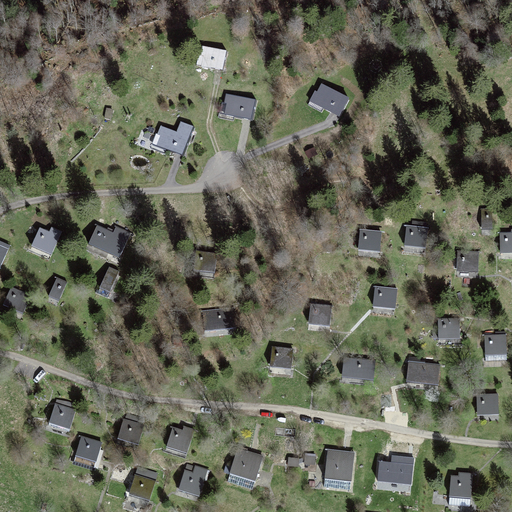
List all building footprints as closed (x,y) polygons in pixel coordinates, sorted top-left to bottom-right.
[(198,55),(196,66),(223,71),(227,52),(203,47),(201,56),(198,55)] [(316,91),(310,102),(340,117),(349,100),(322,85),(318,92),(316,91)] [(252,121),(256,101),(226,95),(224,104),(227,105),(225,115),(246,120),(252,121)] [(183,157),(195,128),(181,123),(177,133),(162,127),(158,136),(161,137),(157,147),(178,155),(183,157)] [(492,210),(481,210),(481,227),(492,226),(492,210)] [(89,245),(94,247),(95,244),(120,255),(130,233),(119,228),(116,235),(97,227),(89,245)] [(406,227),(404,243),(426,246),(428,229),(406,227)] [(39,229),(33,244),(52,252),(61,233),(51,229),(49,233),(39,229)] [(500,234),(500,250),(511,250),(511,229),(511,230),(511,234),(500,234)] [(360,231),(358,247),(380,249),(381,233),(360,231)] [(0,267),(10,246),(0,241),(0,267)] [(217,254),(195,252),(194,268),(215,271),(217,254)] [(478,270),(479,253),(457,252),(456,268),(478,270)] [(109,267),(97,294),(107,298),(119,272),(109,267)] [(50,294),(60,298),(67,282),(57,278),(50,294)] [(395,307),(397,290),(375,287),(373,304),(395,307)] [(24,311),(31,296),(11,288),(4,303),(24,311)] [(330,323),(332,307),(310,305),(309,321),(330,323)] [(202,312),(204,328),(236,325),(234,309),(202,312)] [(438,334),(433,334),(433,339),(438,339),(438,340),(460,340),(459,320),(438,320),(438,334)] [(507,360),(505,332),(495,333),(495,336),(484,336),(485,361),(507,360)] [(272,348),(270,364),(291,366),(293,350),(272,348)] [(374,377),(375,361),(344,358),(342,374),(374,377)] [(440,366),(408,363),(406,379),(438,382),(440,366)] [(498,412),(498,395),(476,396),(477,412),(498,412)] [(49,425),(69,432),(77,406),(63,402),(62,407),(55,405),(49,425)] [(129,415),(127,421),(123,420),(118,436),(139,442),(144,426),(142,426),(143,420),(129,415)] [(182,432),(172,428),(167,447),(169,448),(170,445),(188,450),(194,431),(183,427),(182,432)] [(295,429),(276,427),(275,435),(290,437),(289,441),(294,442),(295,429)] [(102,444),(81,437),(76,457),(77,457),(79,454),(97,459),(102,444)] [(237,449),(227,482),(252,490),(255,481),(262,458),(252,455),(237,449)] [(344,453),(327,451),(324,487),(350,490),(354,457),(344,456),(344,453)] [(305,454),(304,465),(315,467),(315,455),(305,454)] [(391,462),(380,461),(377,481),(411,484),(413,465),(403,463),(403,457),(391,456),(391,462)] [(287,463),(288,467),(299,469),(299,459),(288,459),(287,463)] [(179,487),(200,493),(208,469),(207,470),(196,467),(196,466),(195,468),(186,465),(179,487)] [(130,491),(150,498),(157,474),(146,471),(138,468),(130,491)] [(448,505),(470,507),(472,474),(460,473),(459,477),(451,477),(448,505)]
